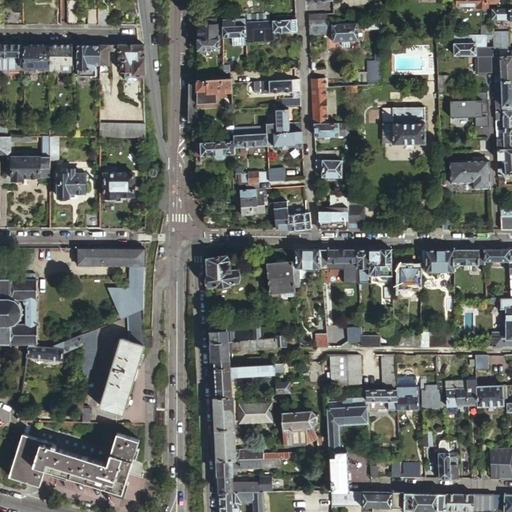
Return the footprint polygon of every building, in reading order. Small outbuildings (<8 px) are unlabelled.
[(78,0),(67,0),(67,23),(78,24),(78,0)] [(24,23),(24,9),(24,6),(3,7),(3,23),(24,23)] [(493,17),(511,16),(511,7),(493,8),(493,17)] [(58,9),(24,9),(24,23),(58,24),(58,9)] [(99,24),(98,9),(87,9),(87,24),(99,24)] [(309,19),(309,24),(317,23),(328,23),(328,12),(309,13),(309,19)] [(223,24),(219,24),(219,28),(223,28),(223,35),(245,34),(245,21),(245,17),(223,19),(223,24)] [(296,18),(245,21),(245,34),(246,39),(258,38),(258,32),(296,29),(296,18)] [(359,37),(358,20),(332,22),(333,29),(333,39),(343,39),(348,38),(359,37)] [(318,30),(317,23),(309,24),(310,33),(318,32),(318,30)] [(482,25),(482,33),(487,33),(493,33),(493,31),(493,24),(482,25)] [(190,35),(189,47),(198,47),(197,49),(219,49),(219,28),(198,27),(198,35),(190,35)] [(494,49),(510,49),(510,30),(493,31),(493,33),(494,45),(494,49)] [(487,33),(482,33),(456,34),(455,34),(455,53),(476,53),(478,53),(478,55),(478,71),(494,71),(494,49),(494,45),(487,45),(487,33)] [(414,45),(414,34),(399,35),(400,45),(414,45)] [(25,43),(0,43),(0,55),(18,56),(18,66),(21,66),(21,68),(25,68),(25,43)] [(50,43),(25,43),(25,68),(50,68),(50,43)] [(72,43),(50,43),(50,68),(61,69),(61,63),(72,63),(72,43)] [(100,76),(100,71),(100,43),(78,43),(77,69),(78,69),(78,75),(92,75),(92,78),(96,78),(100,76)] [(100,43),(100,71),(111,71),(110,58),(110,49),(121,49),(121,71),(125,71),(126,77),(137,76),(137,75),(144,75),(145,73),(144,44),(100,43)] [(494,71),(495,81),(511,80),(511,48),(510,49),(494,49),(494,71)] [(72,63),(61,63),(61,69),(61,71),(72,71),(72,63)] [(312,73),(313,86),(325,86),(331,85),(330,76),(326,76),(326,72),(312,73)] [(449,89),(449,74),(439,74),(439,89),(449,89)] [(231,76),(197,78),(197,92),(199,94),(206,93),(208,92),(232,90),(231,76)] [(197,78),(189,78),(189,120),(197,121),(197,92),(197,78)] [(299,78),(254,80),(254,91),(261,91),(261,92),(300,90),(299,78)] [(495,90),(496,110),(511,109),(511,80),(495,81),(495,90)] [(313,86),(314,122),(327,122),(325,86),(313,86)] [(282,105),(301,105),(300,96),(282,97),(282,105)] [(475,114),(488,114),(488,98),(451,99),(451,115),(475,114)] [(432,142),(432,106),(393,106),(393,121),(382,122),(383,141),(393,140),(393,142),(432,142)] [(267,132),(277,131),(284,131),(302,130),(301,120),(289,121),(288,108),(275,109),(276,124),(266,124),(266,126),(243,127),(243,133),(251,133),(267,132)] [(497,129),(511,128),(511,109),(496,110),(496,119),(504,119),(504,125),(496,125),(497,129)] [(488,114),(475,114),(475,124),(488,124),(488,114)] [(314,122),(315,135),(339,134),(338,121),(327,122),(314,122)] [(100,122),(100,135),(146,135),(146,122),(100,122)] [(497,136),(497,147),(511,147),(511,128),(497,129),(497,136)] [(284,131),(277,131),(267,132),(267,144),(274,144),(274,145),(296,144),(296,141),(302,141),(302,130),(284,131)] [(267,144),(267,132),(251,133),(251,145),(267,144)] [(243,133),(234,133),(235,139),(235,145),(251,145),(251,133),(243,133)] [(0,152),(8,153),(11,150),(11,140),(19,140),(19,135),(8,135),(0,134),(0,152)] [(58,135),(50,135),(50,145),(50,148),(58,148),(58,135)] [(235,139),(230,139),(196,141),(196,154),(201,154),(201,155),(215,154),(215,156),(217,158),(223,158),(225,155),(225,154),(236,153),(235,145),(235,139)] [(50,157),(50,155),(43,155),(32,155),(32,146),(21,146),(21,155),(12,155),(12,178),(25,178),(25,175),(41,175),(41,167),(50,167),(50,157)] [(498,167),(499,184),(504,183),(504,173),(511,173),(511,147),(497,147),(497,149),(498,158),(505,158),(505,167),(498,167)] [(316,150),(316,158),(349,159),(349,155),(345,155),(345,150),(316,150)] [(316,158),(316,166),(322,166),(322,175),(330,175),(330,178),(335,178),(336,175),(343,175),(343,161),(345,161),(345,162),(348,162),(349,159),(316,158)] [(490,186),(489,159),(450,160),(451,181),(473,181),(473,186),(490,186)] [(196,162),(196,192),(214,191),(215,162),(196,162)] [(155,164),(155,166),(157,167),(158,169),(158,171),(157,172),(157,173),(155,174),(154,175),(157,175),(162,176),(163,165),(155,164)] [(71,194),(71,193),(71,192),(74,192),(86,192),(86,180),(87,178),(87,173),(86,171),(76,171),(76,166),(69,166),(69,171),(61,171),(61,180),(58,180),(58,194),(60,194),(62,197),(68,197),(69,194),(71,194)] [(150,174),(152,175),(154,175),(155,174),(157,173),(157,172),(158,171),(158,169),(157,167),(155,166),(153,166),(152,166),(150,167),(149,169),(149,171),(149,172),(150,174)] [(41,167),(41,175),(50,175),(50,167),(41,167)] [(105,173),(105,196),(106,196),(106,199),(116,199),(116,201),(123,201),(123,195),(135,195),(135,172),(115,173),(115,169),(106,169),(106,173),(105,173)] [(284,170),(269,171),(269,181),(285,180),(284,170)] [(269,171),(258,172),(259,182),(269,181),(269,171)] [(258,172),(245,173),(246,188),(247,188),(255,188),(259,187),(259,182),(258,172)] [(241,189),(240,189),(242,214),(245,213),(264,211),(264,203),(263,196),(266,196),(265,187),(259,187),(255,188),(247,188),(246,188),(241,189)] [(331,206),(348,205),(348,194),(331,194),(331,206)] [(359,205),(359,194),(348,194),(348,205),(348,228),(362,228),(362,205),(359,205)] [(276,228),(289,228),(290,228),(288,214),(286,199),(273,201),(274,207),(273,207),(274,210),(276,228)] [(0,227),(8,227),(8,223),(15,224),(14,217),(8,217),(8,200),(0,200),(0,227)] [(320,228),(348,228),(348,205),(331,206),(319,206),(320,228)] [(511,214),(511,215),(511,205),(499,205),(501,229),(511,228),(511,214)] [(289,230),(312,227),(310,211),(306,212),(288,214),(290,228),(289,228),(289,230)] [(85,212),(85,227),(100,227),(100,212),(85,212)] [(109,212),(100,212),(100,227),(108,227),(109,212)] [(452,213),(442,213),(443,228),(452,228),(452,213)] [(135,287),(144,287),(145,247),(77,247),(77,265),(136,264),(135,287)] [(267,259),(270,291),(283,290),(283,293),(286,293),(286,295),(295,294),(295,288),(293,274),(292,267),(292,261),(291,248),(283,248),(280,248),(281,258),(285,258),(286,260),(270,262),(270,259),(267,259)] [(292,267),(320,267),(318,248),(294,248),(295,261),(292,261),(292,267)] [(356,248),(318,248),(320,267),(320,269),(328,269),(328,262),(357,262),(357,248),(356,248)] [(369,248),(357,248),(357,262),(357,267),(366,267),(366,274),(364,274),(365,283),(371,283),(371,274),(369,274),(369,248)] [(391,248),(369,248),(369,274),(371,274),(392,274),(391,248)] [(454,248),(421,248),(421,263),(424,263),(424,270),(437,270),(437,276),(442,276),(442,270),(454,270),(454,263),(454,248)] [(454,248),(454,263),(478,263),(478,262),(484,262),(484,258),(484,248),(454,248)] [(511,255),(511,248),(484,248),(484,258),(511,258),(511,255)] [(206,257),(208,286),(217,285),(218,289),(229,287),(229,283),(239,281),(240,280),(238,268),(237,268),(230,269),(227,254),(206,257)] [(421,287),(421,264),(398,264),(398,287),(421,287)] [(0,344),(11,344),(11,346),(12,346),(12,344),(37,344),(37,343),(38,343),(38,342),(37,342),(36,325),(38,325),(38,323),(37,323),(36,323),(36,311),(37,311),(37,310),(36,310),(36,299),(37,299),(37,298),(38,298),(38,296),(37,296),(36,281),(38,281),(38,279),(37,279),(37,278),(36,278),(36,277),(35,276),(35,272),(10,273),(10,277),(9,277),(9,279),(0,278),(0,344)] [(135,295),(115,302),(120,316),(126,314),(143,307),(144,307),(144,295),(135,295)] [(511,296),(491,297),(491,302),(500,302),(500,307),(501,307),(501,311),(506,310),(507,336),(511,336),(511,296)] [(258,300),(259,316),(267,316),(267,300),(258,300)] [(126,314),(128,340),(121,338),(101,406),(123,413),(143,345),(144,345),(144,328),(143,307),(126,314)] [(210,329),(211,342),(227,340),(236,340),(247,339),(258,338),(262,338),(262,326),(210,329)] [(95,327),(81,332),(81,343),(82,383),(90,383),(90,370),(95,370),(95,327)] [(144,328),(144,345),(152,345),(152,328),(144,328)] [(317,332),(315,345),(328,345),(326,330),(317,330),(317,332)] [(435,345),(454,345),(454,331),(420,330),(420,333),(428,333),(429,334),(429,345),(435,345)] [(347,340),(362,340),(361,334),(361,331),(347,331),(347,340)] [(394,331),(395,345),(407,345),(407,337),(401,331),(394,331)] [(49,345),(27,345),(26,356),(61,359),(61,351),(81,343),(81,332),(49,345)] [(420,333),(420,334),(420,345),(429,345),(429,334),(428,333),(420,333)] [(285,334),(275,335),(275,337),(276,346),(282,345),(286,345),(285,334)] [(361,334),(362,340),(362,345),(378,345),(377,334),(361,334)] [(412,338),(412,345),(420,345),(420,334),(414,334),(412,338)] [(493,337),(493,346),(498,346),(511,345),(511,336),(507,336),(500,336),(493,337)] [(275,337),(262,338),(258,338),(247,339),(248,348),(276,346),(275,337)] [(236,340),(237,349),(248,348),(247,339),(236,340)] [(213,360),(213,365),(229,364),(230,364),(229,349),(229,348),(227,348),(227,340),(211,342),(212,360),(213,360)] [(229,348),(229,349),(237,349),(236,340),(227,340),(227,348),(229,348)] [(349,389),(362,389),(360,353),(356,353),(331,353),(332,376),(348,376),(349,389)] [(397,387),(397,386),(397,381),(396,353),(393,353),(381,353),(382,388),(397,388),(397,387)] [(475,353),(476,369),(488,368),(487,353),(475,353)] [(213,365),(215,396),(231,395),(231,391),(230,374),(274,372),(274,371),(282,370),(282,363),(282,362),(278,362),(263,363),(248,364),(246,364),(230,364),(229,364),(213,365)] [(332,376),(332,390),(336,390),(342,389),(349,389),(348,376),(332,376)] [(447,387),(458,387),(458,407),(468,406),(467,387),(469,386),(468,379),(458,380),(447,381),(447,383),(446,383),(446,381),(440,382),(440,388),(442,388),(447,387)] [(467,387),(468,406),(478,406),(477,385),(476,381),(476,379),(468,379),(469,386),(467,387)] [(241,387),(241,395),(271,393),(290,392),(289,382),(275,382),(275,386),(241,387)] [(156,384),(156,409),(164,409),(164,384),(156,384)] [(506,384),(477,385),(478,406),(478,407),(504,405),(504,404),(507,404),(507,402),(507,398),(506,384)] [(418,385),(397,386),(397,387),(397,388),(397,409),(419,408),(418,385)] [(458,407),(458,387),(447,387),(448,407),(458,407)] [(389,409),(397,409),(397,388),(382,388),(370,388),(366,389),(367,397),(367,409),(371,409),(371,401),(389,400),(389,409)] [(428,388),(422,388),(423,406),(443,406),(442,388),(440,388),(439,388),(428,388)] [(231,395),(215,396),(214,396),(217,458),(261,456),(271,456),(273,456),(272,451),(262,451),(262,446),(237,446),(237,447),(234,447),(233,433),(233,427),(238,427),(238,435),(261,435),(261,429),(266,429),(269,426),(269,420),(271,420),(272,420),(271,393),(241,395),(231,395)] [(352,421),(368,422),(367,409),(367,397),(342,398),(342,407),(343,421),(344,421),(352,421)] [(371,401),(371,409),(389,409),(389,400),(371,401)] [(327,407),(328,436),(329,444),(329,449),(340,449),(339,421),(343,421),(342,407),(327,407)] [(282,428),(283,430),(284,430),(284,428),(290,428),(290,430),(292,430),(291,428),(297,427),(297,429),(299,429),(299,427),(305,427),(305,429),(306,429),(306,427),(312,426),(313,428),(314,428),(313,426),(317,422),(318,422),(319,421),(317,420),(317,414),(318,413),(318,412),(316,413),(312,410),(313,408),(312,408),(311,410),(305,410),(305,408),(304,408),(304,410),(298,411),(298,408),(296,409),(296,411),(290,411),(290,409),(289,409),(289,411),(283,411),(283,409),(281,410),(281,412),(280,412),(280,414),(281,414),(282,427),(280,427),(280,428),(282,428)] [(9,475),(29,481),(40,485),(46,468),(54,470),(57,476),(62,473),(65,479),(70,476),(73,481),(78,478),(81,484),(87,481),(90,487),(95,484),(98,490),(104,487),(106,492),(112,489),(120,491),(123,481),(126,482),(128,473),(143,478),(144,462),(133,458),(139,439),(117,432),(112,447),(64,432),(64,433),(26,422),(20,441),(9,475)] [(307,442),(317,436),(313,428),(312,426),(306,427),(306,429),(305,429),(305,427),(299,427),(299,429),(297,429),(297,427),(291,428),(292,430),(290,430),(290,428),(284,428),(284,430),(283,430),(284,445),(307,445),(307,442)] [(424,431),(424,446),(433,446),(432,431),(424,431)] [(318,450),(318,455),(329,455),(329,449),(329,444),(328,436),(317,436),(318,450)] [(439,443),(440,452),(446,452),(446,448),(450,448),(449,440),(442,440),(439,443)] [(491,479),(500,479),(500,463),(511,463),(511,447),(509,448),(490,448),(491,479)] [(329,455),(330,473),(330,485),(330,491),(331,491),(348,491),(346,449),(346,448),(340,449),(329,449),(329,455)] [(451,478),(450,456),(450,452),(450,448),(446,448),(446,452),(440,452),(439,452),(439,478),(451,478)] [(230,474),(229,468),(258,467),(258,460),(261,460),(261,456),(217,458),(218,474),(230,474)] [(391,477),(400,477),(399,462),(399,460),(394,460),(391,464),(391,477)] [(399,462),(400,477),(419,477),(419,463),(399,462)] [(500,479),(511,479),(511,463),(500,463),(500,479)] [(218,476),(219,490),(247,490),(258,490),(258,481),(230,480),(230,474),(218,474),(218,476)] [(219,490),(219,511),(236,511),(236,506),(238,503),(237,500),(249,500),(248,495),(247,490),(219,490)] [(248,495),(249,500),(251,511),(265,511),(261,490),(258,490),(247,490),(248,495)] [(403,511),(404,492),(372,491),(348,491),(331,491),(331,505),(361,506),(361,507),(372,507),(371,511),(403,511)] [(445,511),(445,509),(445,492),(404,492),(403,511),(445,511)] [(493,493),(445,492),(445,509),(493,510),(493,507),(493,493)] [(511,511),(511,493),(493,493),(493,507),(504,507),(504,511),(511,511)]
